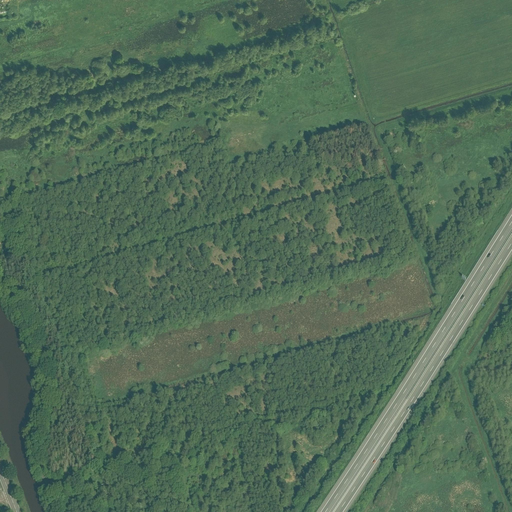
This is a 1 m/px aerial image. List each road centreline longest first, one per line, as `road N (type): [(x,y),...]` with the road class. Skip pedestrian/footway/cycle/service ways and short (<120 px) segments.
road 1 (motorway): [(511,222),(327,511)]
road 2 (motorway): [(339,511),(511,243)]
road 3 (unclassified): [(0,281),(49,375),(40,459),(58,511)]
